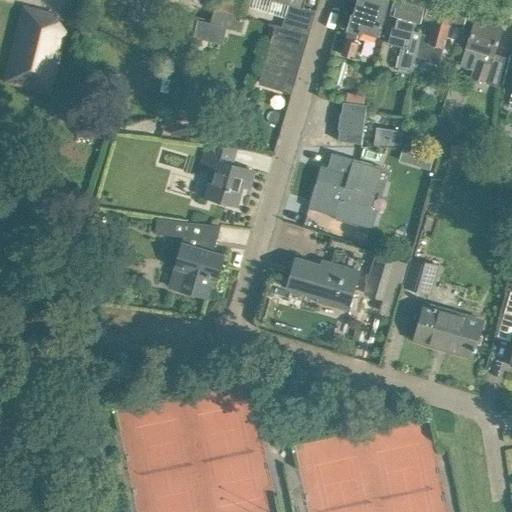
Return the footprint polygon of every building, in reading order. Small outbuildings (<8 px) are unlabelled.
[(291,95),(316,10),(303,7),(305,0),(274,0),(288,4),(281,28),(273,25),(257,83),(291,93),(291,94),(291,95)] [(380,27),(382,21),(381,21),(385,6),(386,0),(358,0),(354,16),(352,15),(341,54),(353,57),(361,31),(377,35),(379,27),(380,27)] [(412,31),(415,21),(420,22),(424,9),(426,0),(392,0),(389,14),(397,15),(394,28),(392,28),(388,44),(400,47),(395,68),(411,72),(414,56),(420,33),(412,31)] [(443,47),(450,24),(463,28),(471,1),(466,0),(428,0),(424,17),(434,19),(429,35),(420,33),(414,56),(431,60),(435,45),(443,47)] [(57,13),(21,4),(2,82),(52,95),(68,32),(57,13)] [(240,30),(243,18),(213,11),(210,23),(240,30)] [(493,54),(495,47),(502,28),(489,24),(488,21),(482,19),(479,21),(475,19),(469,38),(460,65),(472,70),(470,78),(495,86),(504,58),(493,54)] [(81,25),(78,37),(94,41),(97,29),(81,25)] [(367,105),(343,102),(341,113),(340,113),(338,127),(363,131),(367,105)] [(441,119),(436,137),(450,140),(454,122),(441,119)] [(361,144),(363,131),(338,127),(338,129),(339,129),(338,140),(361,144)] [(237,207),(249,168),(232,163),(237,147),(217,145),(205,143),(200,160),(213,164),(204,198),(218,202),(237,207)] [(456,144),(449,144),(449,160),(470,159),(470,151),(456,152),(456,144)] [(418,151),(414,164),(429,169),(433,155),(418,151)] [(321,165),(308,208),(327,214),(336,216),(335,220),(365,228),(370,210),(383,167),(372,164),(353,159),(349,173),(340,171),(328,167),(321,165)] [(92,210),(89,223),(98,226),(102,213),(92,210)] [(156,218),(155,234),(182,237),(182,243),(181,243),(175,265),(169,286),(181,290),(207,297),(213,277),(217,278),(223,256),(213,253),(215,244),(213,243),(218,227),(220,227),(220,226),(184,221),(156,218)] [(426,219),(423,230),(431,233),(434,221),(426,219)] [(397,259),(375,253),(364,293),(386,299),(397,259)] [(359,270),(329,262),(328,266),(296,257),(287,288),(336,303),(338,296),(350,300),(359,270)] [(437,265),(412,258),(404,286),(429,293),(437,265)] [(511,290),(509,290),(503,312),(511,314),(511,290)] [(472,356),(483,322),(425,303),(419,323),(414,339),(472,356)] [(279,397),(272,398),(273,405),(280,404),(279,397)]
